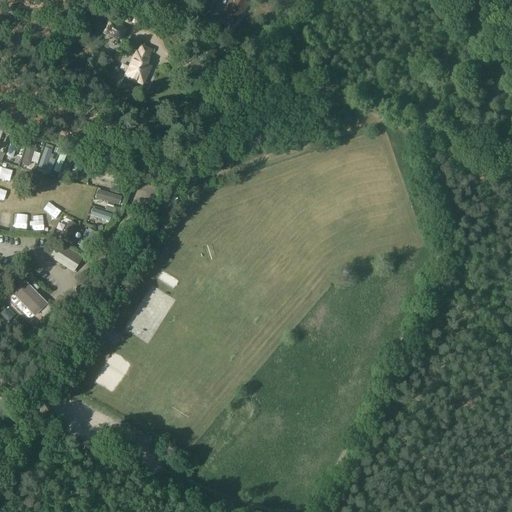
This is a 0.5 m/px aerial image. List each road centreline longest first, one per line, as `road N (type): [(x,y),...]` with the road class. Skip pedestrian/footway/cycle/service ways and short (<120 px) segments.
road 1 (track): [(315,511),(439,259),(412,144),(447,55),(443,0)]
road 2 (unclassified): [(0,456),(297,0)]
road 3 (track): [(511,163),(249,73)]
road 4 (track): [(511,369),(449,263),(439,259)]
